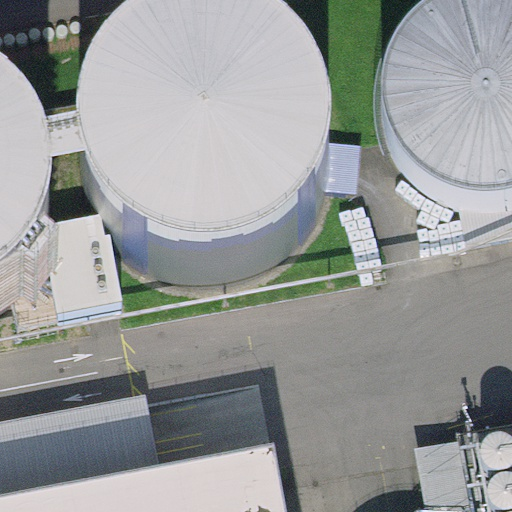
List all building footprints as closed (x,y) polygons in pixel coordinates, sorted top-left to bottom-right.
[(420,27),(389,71),(385,126),(408,172),(448,200),(498,206),(511,199),(511,11),(466,5),(420,27)] [(85,117),(77,172),(106,241),(143,271),(204,286),(254,274),(296,244),(320,203),(322,123),(292,75),(230,39),(167,41),(111,75),(85,117)] [(0,323),(23,307),(47,266),(49,187),(20,137),(0,126),(0,323)] [(511,511),(511,467),(462,477),(469,511),(511,511)] [(274,511),(270,489),(147,511),(274,511)]
